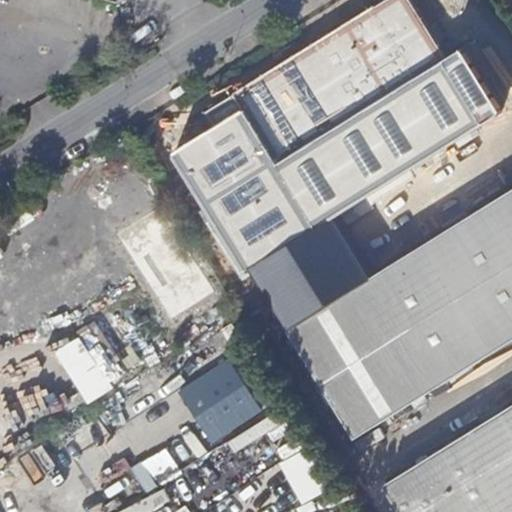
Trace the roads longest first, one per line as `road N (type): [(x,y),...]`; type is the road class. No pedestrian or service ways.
road 1 (residential): [(271,0),(0,177)]
road 2 (unknown): [(33,511),(188,401)]
